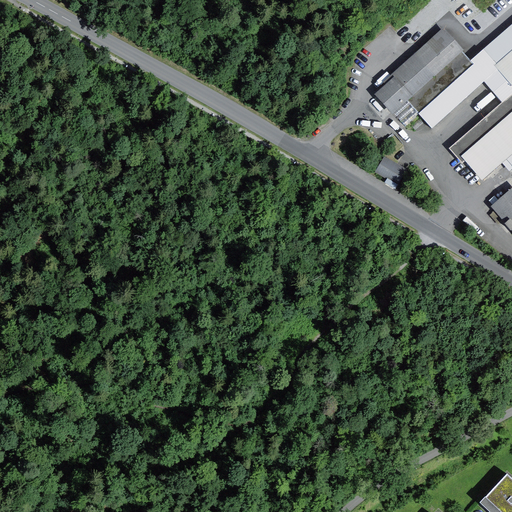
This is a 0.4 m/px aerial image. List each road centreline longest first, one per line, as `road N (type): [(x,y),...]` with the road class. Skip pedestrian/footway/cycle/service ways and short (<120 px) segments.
road 1 (unclassified): [(511,279),(223,104),(32,0)]
road 2 (residential): [(341,511),(362,491),(511,412)]
